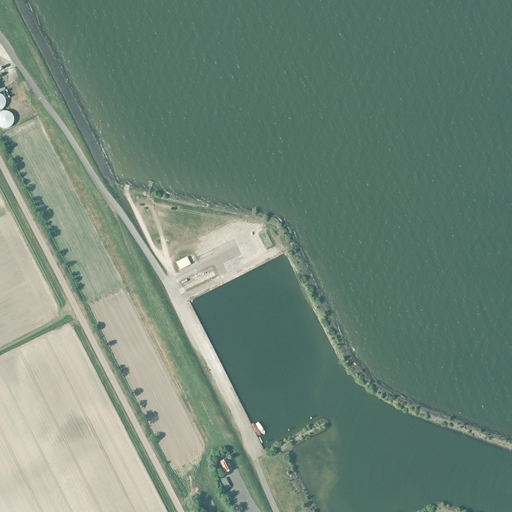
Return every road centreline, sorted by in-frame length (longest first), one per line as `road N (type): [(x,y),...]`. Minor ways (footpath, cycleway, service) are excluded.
road 1 (unclassified): [(276,511),(245,427),(168,282),(0,36)]
road 2 (tertiary): [(180,511),(0,161)]
